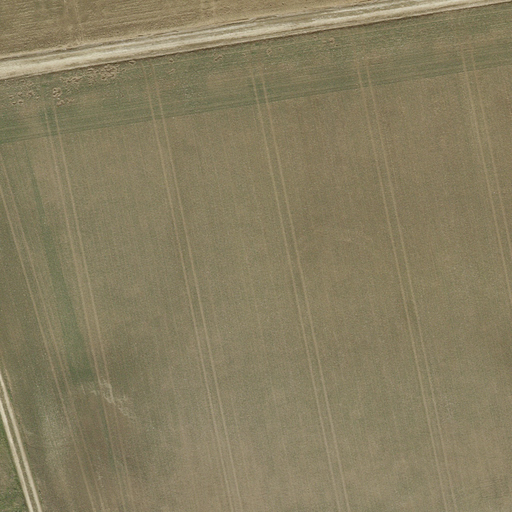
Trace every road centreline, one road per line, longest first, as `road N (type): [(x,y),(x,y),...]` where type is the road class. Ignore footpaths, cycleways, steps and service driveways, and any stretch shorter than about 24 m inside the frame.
road 1 (track): [(447,0),(0,69)]
road 2 (track): [(0,383),(36,511)]
